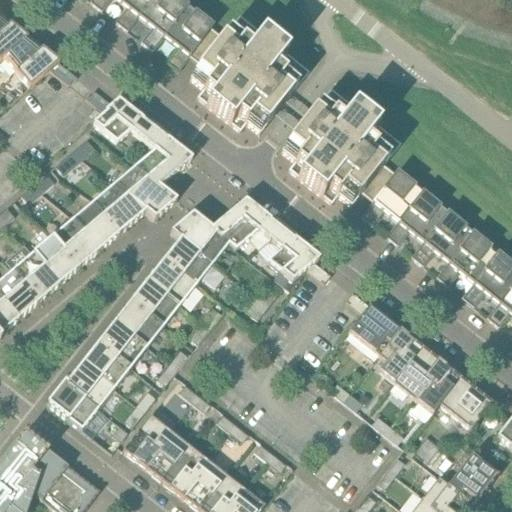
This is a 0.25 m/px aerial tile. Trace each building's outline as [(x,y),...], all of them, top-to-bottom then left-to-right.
[(101,15),(112,1),(112,0),(93,0),(89,6),(101,15)] [(126,35),(137,21),(153,0),(112,0),(112,1),(125,12),(114,26),(126,35)] [(152,55),(163,41),(187,11),(172,0),(153,0),(137,21),(151,32),(140,46),(152,55)] [(177,75),(188,61),(210,33),(212,31),(187,11),(163,41),(176,51),(165,66),(177,75)] [(199,70),(189,83),(202,94),(196,101),(205,108),(205,109),(230,128),(239,135),(245,128),(258,138),(308,75),(286,58),(286,57),(261,38),(238,20),(221,42),(210,33),(188,61),(199,70)] [(25,41),(0,21),(0,63),(2,62),(25,41)] [(76,81),(25,41),(2,62),(28,92),(48,74),(67,89),(76,81)] [(360,197),(371,206),(393,178),(382,170),(399,148),(377,130),(352,110),(352,111),(330,93),(280,156),(294,166),(288,174),(297,181),(296,181),(321,201),(321,200),(330,208),(336,200),(350,211),(360,197)] [(112,109),(93,95),(84,102),(104,118),(91,129),(115,147),(129,135),(141,145),(154,134),(117,105),(112,109)] [(166,144),(165,144),(163,142),(154,134),(141,145),(153,154),(132,172),(158,191),(191,163),(166,144)] [(86,144),(68,159),(76,168),(93,153),(86,144)] [(68,159),(55,170),(62,179),(76,168),(68,159)] [(144,217),(154,224),(175,205),(158,191),(132,172),(112,189),(144,217)] [(360,220),(372,230),(383,216),(396,227),(422,198),(395,176),(393,178),(371,206),(360,220)] [(40,198),(53,187),(45,178),(32,189),(40,198)] [(20,200),(28,209),(40,198),(32,189),(20,200)] [(144,217),(112,189),(91,206),(118,239),(144,217)] [(408,236),(422,247),(447,218),(422,198),(396,227),(385,241),(397,250),(408,236)] [(211,233),(227,248),(234,254),(256,235),(268,245),(281,235),(278,233),(283,227),(276,222),(271,227),(244,205),(211,233)] [(91,206),(71,223),(98,256),(118,239),(91,206)] [(0,230),(1,231),(13,221),(5,212),(0,216),(0,230)] [(191,218),(170,237),(180,244),(211,268),(227,248),(211,233),(191,218)] [(433,257),(447,267),(472,238),(447,218),(422,247),(410,261),(422,271),(433,257)] [(51,240),(78,273),(98,256),(71,223),(51,240)] [(268,245),(257,254),(266,266),(288,283),(282,291),(282,292),(288,297),(306,274),(313,267),(318,264),(318,263),(281,235),(268,245)] [(435,282),(447,291),(458,277),(472,288),(497,259),(472,238),(447,267),(435,282)] [(58,290),(78,273),(51,240),(31,258),(58,290)] [(180,244),(164,264),(195,289),(201,281),(214,291),(224,278),(211,268),(180,244)] [(58,290),(31,258),(11,275),(37,307),(58,290)] [(484,297),(497,308),(511,291),(511,270),(497,259),(472,288),(460,302),(472,311),(484,297)] [(164,264),(147,285),(179,310),(195,289),(164,264)] [(313,267),(306,274),(314,280),(323,288),(330,280),(320,273),(313,267)] [(11,275),(0,283),(0,303),(17,323),(37,307),(11,275)] [(147,285),(131,305),(162,330),(179,310),(147,285)] [(265,291),(255,303),(257,305),(267,312),(276,300),(267,292),(265,291)] [(486,322),(497,332),(509,318),(511,320),(511,291),(497,308),(486,322)] [(351,297),(344,305),(361,318),(367,310),(351,297)] [(0,337),(17,323),(0,303),(0,337)] [(255,303),(245,315),(247,317),(257,324),(267,312),(257,305),(255,303)] [(131,305),(114,326),(146,351),(162,330),(131,305)] [(361,318),(347,336),(378,361),(399,335),(367,310),(361,318)] [(200,326),(209,334),(221,319),(211,312),(200,326)] [(114,326),(98,347),(130,372),(146,351),(114,326)] [(209,334),(200,326),(187,342),(197,349),(209,334)] [(378,361),(385,366),(377,376),(393,388),(421,353),(399,335),(378,361)] [(98,347),(81,367),(113,393),(130,372),(98,347)] [(167,368),(176,375),(188,361),(178,353),(167,368)] [(421,353),(393,388),(416,406),(429,389),(424,384),(436,365),(421,353)] [(429,389),(416,406),(430,417),(459,382),(436,365),(424,384),(429,389)] [(81,367),(65,387),(97,413),(113,393),(81,367)] [(164,391),(173,380),(176,375),(167,368),(155,383),(164,391)] [(431,418),(439,409),(469,433),(490,407),(459,382),(430,417),(431,418)] [(63,386),(46,408),(80,435),(97,413),(65,387),(63,385),(63,386)] [(349,397),(336,387),(329,396),(342,406),(349,397)] [(197,399),(184,389),(177,398),(190,408),(197,399)] [(146,395),(134,409),(144,417),(155,402),(146,395)] [(342,406),(355,416),(362,408),(349,397),(342,406)] [(210,409),(197,399),(190,408),(203,418),(210,409)] [(131,432),(144,417),(134,409),(122,425),(131,432)] [(235,429),(222,418),(215,427),(228,438),(235,429)] [(165,432),(149,420),(121,455),(144,474),(158,456),(154,453),(155,452),(151,449),(165,432)] [(511,420),(510,423),(495,442),(511,455),(511,420)] [(383,439),(390,431),(376,421),(370,429),(383,439)] [(228,438),(241,448),(248,439),(235,429),(228,438)] [(120,447),(127,437),(118,430),(110,439),(120,447)] [(402,441),(390,431),(383,439),(396,449),(402,441)] [(187,450),(165,432),(151,449),(155,452),(154,453),(158,456),(144,474),(159,486),(179,460),(187,450)] [(23,436),(0,465),(0,511),(27,511),(32,498),(49,511),(85,511),(98,496),(23,436)] [(426,440),(419,448),(436,461),(440,456),(437,454),(439,451),(426,440)] [(272,459),(259,448),(252,457),(266,467),(272,459)] [(419,448),(413,456),(426,467),(428,465),(431,467),(436,461),(419,448)] [(192,483),(193,482),(189,479),(203,462),(187,450),(179,460),(159,486),(182,503),(196,486),(192,483)] [(266,467),(278,477),(285,469),(272,459),(266,467)] [(437,482),(436,483),(473,511),(497,479),(496,478),(489,473),(470,459),(447,489),(437,482)] [(396,461),(386,474),(394,480),(404,467),(396,461)] [(203,462),(189,479),(193,482),(192,483),(196,486),(182,503),(192,511),(199,511),(225,480),(203,462)] [(495,465),(489,473),(496,478),(501,470),(495,465)] [(386,474),(376,488),(384,494),(394,480),(386,474)] [(230,511),(229,510),(240,492),(225,480),(199,511),(230,511)] [(427,511),(471,511),(473,511),(436,483),(419,506),(427,511)] [(261,511),(264,510),(240,492),(229,510),(230,511),(261,511)] [(370,511),(375,506),(367,499),(357,511),(370,511)]
